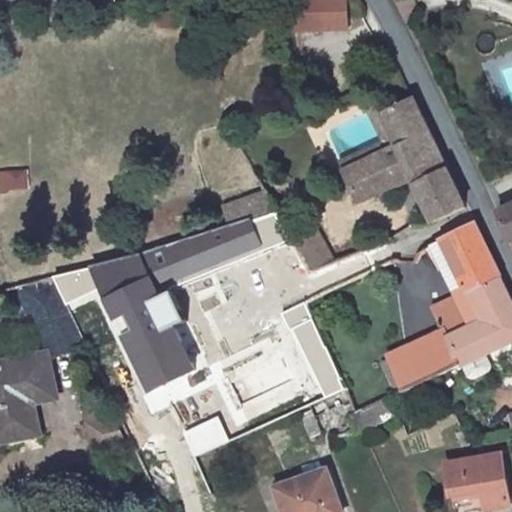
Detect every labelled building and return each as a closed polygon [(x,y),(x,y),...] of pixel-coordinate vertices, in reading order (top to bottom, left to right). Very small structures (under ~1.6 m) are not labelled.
[(511,57),(496,63),(511,105),(511,57)] [(333,124),(364,202),(414,181),(435,225),(464,209),(433,145),(410,97),(379,110),(372,95),(340,108),(328,114),(333,124)] [(0,193),(33,188),(29,168),(0,172),(0,193)] [(251,234),(281,223),(270,200),(226,219),(235,241),(251,234)] [(511,205),(497,213),(509,240),(511,238),(511,205)] [(251,234),(262,257),(291,242),(286,233),(281,223),(251,234)] [(313,236),(307,223),(286,233),(291,242),(313,282),(339,270),(319,234),(313,236)] [(471,224),(446,240),(471,291),(497,278),(484,250),(473,224),(471,224)] [(235,241),(166,268),(163,262),(156,265),(155,273),(140,277),(158,304),(262,257),(251,234),(235,241)] [(471,291),(446,240),(434,247),(459,296),(471,291)] [(205,383),(158,304),(140,277),(96,290),(164,405),(205,383)] [(489,354),(511,341),(511,317),(509,311),(497,278),(471,291),(485,323),(452,341),(466,367),(489,354)] [(72,289),(39,296),(42,312),(57,309),(63,338),(51,341),(54,357),(85,351),(72,289)] [(471,291),(459,296),(437,313),(449,335),(452,341),(485,323),(471,291)] [(313,309),(300,316),(313,338),(324,331),(313,309)] [(452,341),(449,335),(399,362),(413,395),(466,367),(452,341)] [(489,354),(466,367),(474,381),(479,382),(495,373),(497,368),(489,354)] [(12,359),(0,361),(0,437),(38,429),(31,399),(55,394),(46,356),(13,364),(12,359)] [(361,410),(367,429),(395,420),(390,401),(361,410)] [(319,406),(306,408),(313,440),(325,437),(319,406)] [(114,415),(87,420),(94,451),(128,443),(114,415)] [(503,458),(448,464),(454,507),(472,505),(473,511),(509,507),(503,458)] [(340,511),(328,473),(278,489),(286,511),(340,511)]
